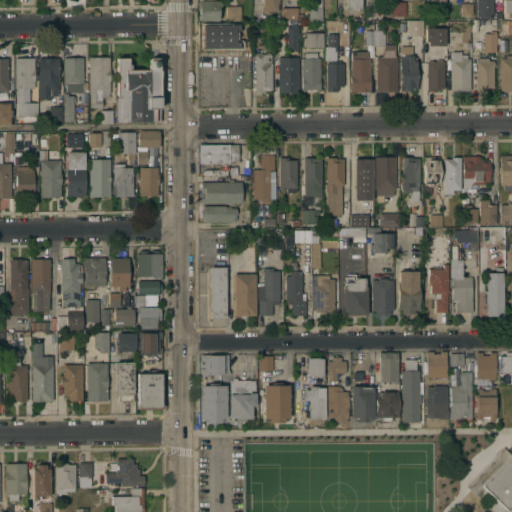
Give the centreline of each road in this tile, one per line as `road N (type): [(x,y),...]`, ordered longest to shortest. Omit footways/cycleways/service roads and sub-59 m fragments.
road 1 (secondary): [(178,0),(179,431)]
road 2 (residential): [(180,341),(511,336)]
road 3 (residential): [(181,128),(511,125)]
road 4 (residential): [(0,231),(180,229)]
road 5 (residential): [(0,28),(179,25)]
road 6 (residential): [(0,434),(179,431)]
